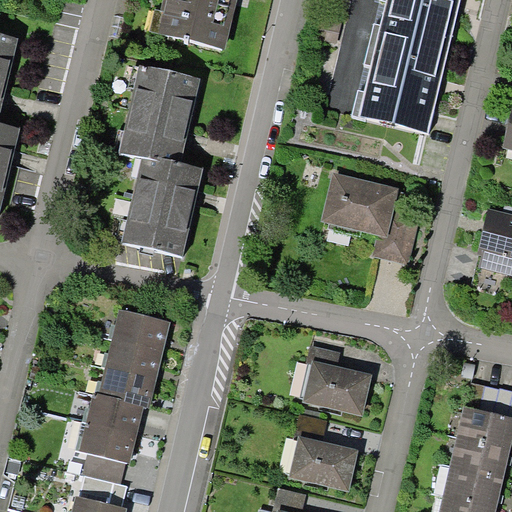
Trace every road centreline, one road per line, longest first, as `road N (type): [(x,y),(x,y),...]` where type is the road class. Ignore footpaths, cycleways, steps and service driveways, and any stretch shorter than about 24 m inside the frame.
road 1 (residential): [(501,0),(422,335)]
road 2 (residential): [(223,290),(295,0)]
road 3 (residential): [(103,0),(38,264)]
road 4 (residential): [(170,511),(223,290)]
road 5 (residential): [(223,290),(422,335)]
road 6 (residential): [(38,264),(223,290)]
road 7 (residential): [(422,335),(383,511)]
road 8 (residential): [(38,264),(0,424)]
